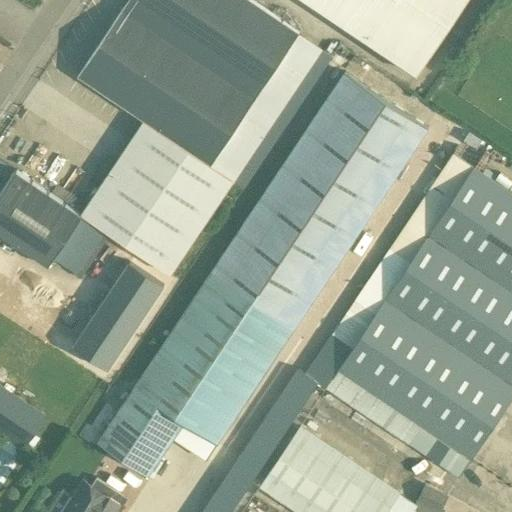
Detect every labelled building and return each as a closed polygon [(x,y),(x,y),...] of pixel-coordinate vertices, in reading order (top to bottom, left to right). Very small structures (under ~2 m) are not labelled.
[(128,0),(78,76),(211,165),(299,32),(251,0),(128,0)] [(307,0),(417,73),(465,0),(307,0)] [(345,71),(97,441),(149,475),(184,421),(218,444),(429,127),(345,71)] [(234,181),(144,120),(82,213),(171,273),(234,181)] [(471,457),(511,395),(511,191),(475,167),(339,368),(471,457)] [(82,215),(15,169),(0,191),(0,233),(48,265),(82,215)] [(130,261),(73,346),(108,369),(164,284),(130,261)] [(299,367),(201,511),(231,511),(319,381),(306,373),(299,367)] [(0,434),(21,449),(44,413),(0,383),(0,434)] [(301,424),(260,486),(299,511),(440,511),(449,495),(426,483),(416,502),(400,492),(402,490),(301,424)] [(99,511),(110,496),(84,480),(63,511),(99,511)]
